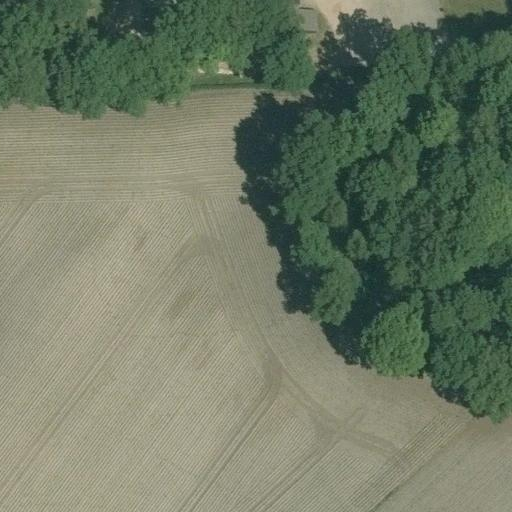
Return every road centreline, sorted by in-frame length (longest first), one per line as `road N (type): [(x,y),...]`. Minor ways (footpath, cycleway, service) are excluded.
road 1 (track): [(0,78),(328,58)]
road 2 (unclassified): [(328,58),(511,52)]
